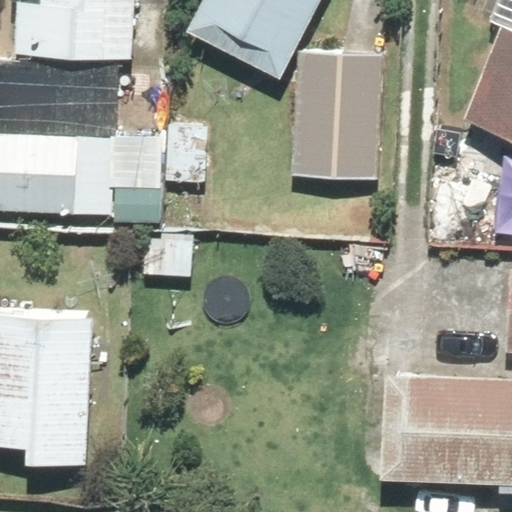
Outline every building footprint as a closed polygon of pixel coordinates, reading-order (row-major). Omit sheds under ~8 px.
[(21,0),(19,47),(140,53),(143,0),(21,0)] [(203,0),(192,23),(287,71),(323,0),(203,0)] [(511,16),(508,14),(470,109),(511,126),(511,16)] [(387,50),(305,46),(298,168),(381,173),(387,50)] [(215,119),(174,116),(170,174),(211,178),(215,119)] [(119,133),(0,127),(0,206),(115,212),(119,133)] [(195,229),(145,226),(142,266),(192,269),(195,229)] [(100,310),(0,305),(0,436),(34,438),(33,452),(93,455),(100,310)] [(511,369),(391,364),(387,469),(511,474),(511,369)]
